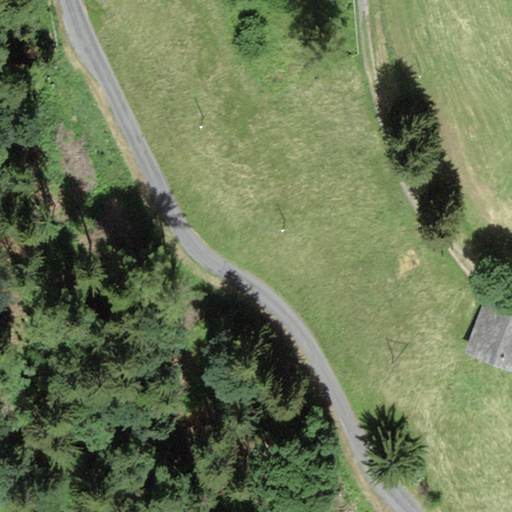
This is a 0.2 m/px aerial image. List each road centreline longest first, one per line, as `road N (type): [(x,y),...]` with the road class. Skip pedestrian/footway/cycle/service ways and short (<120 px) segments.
road 1 (unclassified): [(415,511),(368,458),(304,334),(268,295),(206,256),(181,229),(71,0)]
road 2 (track): [(359,0),(382,127),(434,242),(511,304)]
